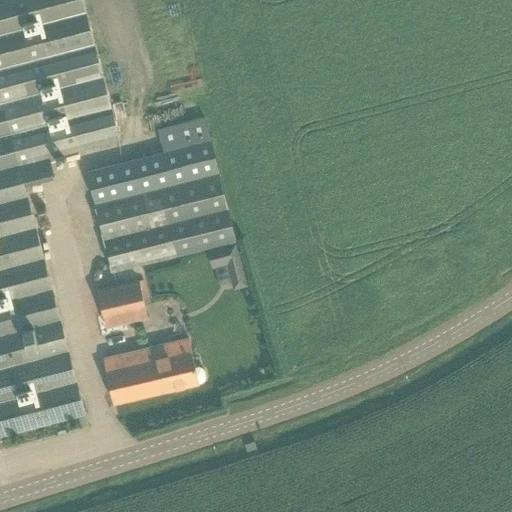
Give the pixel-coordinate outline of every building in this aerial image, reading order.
[(0,0),(0,436),(85,414),(19,164),(120,137),(83,0),(0,0)] [(165,152),(87,171),(113,272),(177,256),(236,241),(204,118),(159,129),(165,152)] [(242,262),(237,242),(207,250),(212,269),(242,262)] [(139,279),(98,289),(107,327),(135,321),(133,309),(146,306),(142,290),(146,289),(144,280),(140,281),(139,279)] [(188,338),(102,358),(114,403),(202,383),(204,381),(206,377),(204,371),(202,368),(198,367),(195,368),(188,338)]
